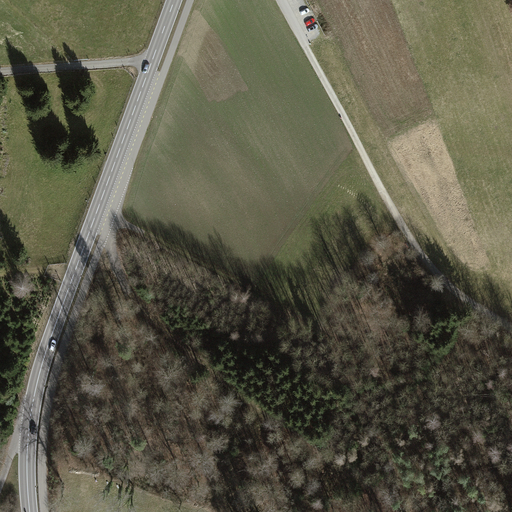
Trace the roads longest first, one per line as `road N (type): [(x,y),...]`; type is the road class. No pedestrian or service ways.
road 1 (secondary): [(174,0),(36,383),(27,443),(30,511)]
road 2 (track): [(97,211),(122,282),(142,309),(243,398),(318,442),(403,511)]
road 3 (track): [(511,329),(461,297),(417,249),(305,46)]
road 4 (track): [(152,60),(0,71)]
